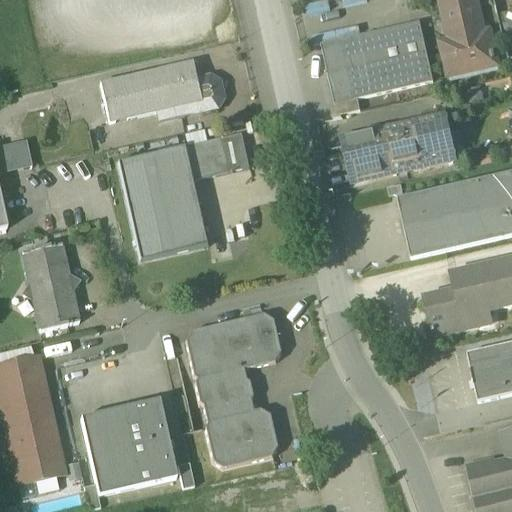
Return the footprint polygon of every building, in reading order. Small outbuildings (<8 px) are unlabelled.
[(440,46),(446,72),(495,61),(489,35),(483,36),(474,0),(438,0),(449,44),(440,46)] [(511,13),(501,16),(503,27),(511,24),(511,13)] [(321,49),(334,108),(358,103),(433,86),(420,26),(321,49)] [(495,61),(446,72),(448,80),(497,69),(495,61)] [(198,83),(197,80),(194,65),(99,87),(108,127),(156,116),(196,107),(198,116),(218,111),(224,102),(220,86),(211,80),(198,83)] [(334,108),(337,120),(360,115),(358,103),(334,108)] [(196,107),(156,116),(158,125),(198,116),(196,107)] [(397,131),(406,174),(456,163),(455,161),(448,162),(439,124),(447,122),(446,120),(397,131)] [(455,161),(447,122),(439,124),(448,162),(455,161)] [(342,143),(352,186),(406,174),(397,131),(342,143)] [(242,137),(222,142),(186,150),(117,165),(139,264),(208,249),(202,221),(194,184),(230,176),(249,171),(242,137)] [(25,144),(0,149),(0,177),(31,171),(25,144)] [(511,177),(397,203),(410,263),(511,240),(511,177)] [(82,201),(36,211),(41,235),(88,224),(82,201)] [(32,303),(39,335),(47,333),(47,334),(51,333),(67,330),(67,329),(70,328),(78,326),(71,295),(78,285),(68,279),(60,248),(53,250),(53,249),(49,250),(33,253),(33,254),(29,255),(22,257),(29,288),(23,298),(32,303)] [(454,299),(459,321),(476,317),(488,314),(511,308),(511,264),(450,279),(454,299)] [(423,302),(432,340),(478,330),(476,317),(459,321),(454,299),(445,301),(444,298),(423,302)] [(476,317),(478,330),(490,327),(488,314),(476,317)] [(212,465),(222,471),(272,460),(278,450),(271,418),(261,412),(254,414),(252,403),(254,399),(251,385),(247,383),(245,372),(275,365),(282,356),(274,324),(265,317),(191,334),(185,344),(199,406),(202,408),(206,426),(204,431),(212,465)] [(477,406),(511,398),(511,346),(466,357),(477,406)] [(0,413),(5,435),(17,488),(64,478),(52,425),(37,361),(0,369),(0,413)] [(94,487),(97,499),(175,481),(158,403),(80,421),(94,487)] [(511,431),(501,434),(504,444),(511,441),(511,431)] [(511,511),(511,441),(504,444),(508,464),(493,467),(492,463),(468,469),(469,473),(465,474),(471,498),(475,498),(476,504),(472,505),(474,511),(511,511)] [(176,469),(181,492),(193,489),(188,466),(176,469)] [(83,489),(87,511),(91,511),(100,510),(97,499),(94,487),(83,489)]
